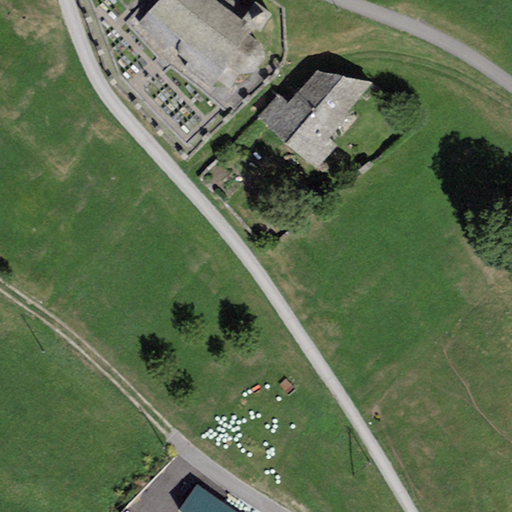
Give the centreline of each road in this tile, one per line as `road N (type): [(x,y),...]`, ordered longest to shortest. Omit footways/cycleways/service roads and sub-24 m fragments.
road 1 (residential): [(63,0),(99,95),(270,294),(413,511)]
road 2 (track): [(0,289),(266,511)]
road 3 (residential): [(511,98),(402,21),(338,0)]
